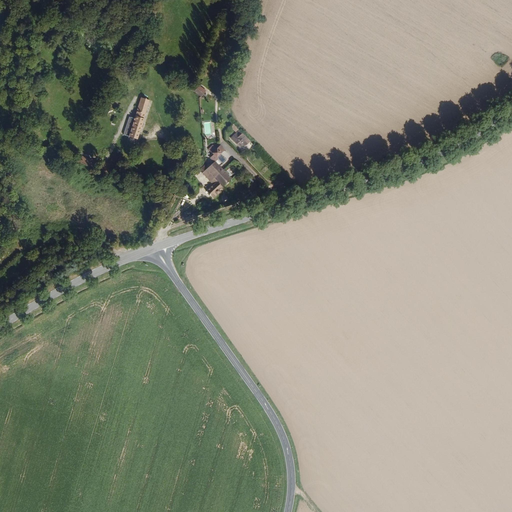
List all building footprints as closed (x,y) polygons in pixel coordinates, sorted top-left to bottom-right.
[(199,85),(195,92),(202,97),(207,90),(199,85)] [(137,140),(150,99),(141,96),(129,137),(137,140)] [(208,139),(213,138),(212,121),(204,122),(205,135),(208,134),(208,139)] [(247,140),(239,131),(231,140),(236,145),(240,142),(243,145),(247,140)] [(222,169),(218,165),(220,163),(216,157),(223,150),(218,144),(215,147),(211,144),(207,148),(212,153),(208,157),(211,161),(205,167),(214,177),(222,169)] [(91,165),(91,174),(95,174),(95,156),(91,156),(91,157),(82,157),(82,164),(91,165)] [(214,177),(205,167),(202,165),(198,169),(212,184),(206,191),(212,198),(219,191),(218,190),(222,186),(214,177)] [(222,186),(232,176),(225,167),(222,169),(214,177),(222,186)]
